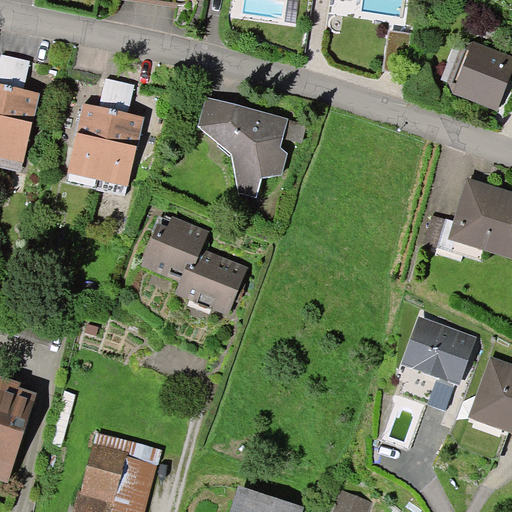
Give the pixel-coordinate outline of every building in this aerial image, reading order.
[(453,92),(493,108),(510,65),(470,50),(463,53),(450,85),(453,92)] [(0,120),(13,61),(0,57),(0,120)] [(21,93),(28,64),(13,61),(0,120),(0,159),(22,164),(37,96),(21,93)] [(66,175),(96,182),(118,85),(104,82),(97,110),(81,107),(66,175)] [(126,117),(132,88),(118,85),(96,182),(94,192),(123,198),(126,188),(142,120),(126,117)] [(277,151),(284,123),(205,102),(198,130),(232,159),(238,194),(254,198),(258,180),(279,177),(284,157),(277,151)] [(511,255),(511,202),(469,189),(458,226),(444,222),(435,250),(449,255),(457,229),(486,238),(483,247),(511,255)] [(153,270),(182,282),(195,255),(202,237),(162,221),(147,258),(147,262),(148,266),(150,268),(153,270)] [(27,253),(40,256),(43,246),(29,243),(27,253)] [(204,305),(225,313),(241,274),(195,255),(182,282),(181,289),(183,294),(186,297),(196,301),(204,305)] [(8,279),(14,273),(6,265),(1,271),(8,279)] [(196,324),(204,305),(196,301),(188,321),(175,316),(164,343),(206,361),(217,333),(196,324)] [(0,313),(0,333),(3,334),(9,316),(0,313)] [(7,332),(49,346),(55,328),(13,314),(7,332)] [(469,343),(419,324),(404,364),(418,369),(421,376),(435,381),(441,378),(455,383),(469,343)] [(504,426),(511,429),(511,375),(493,368),(473,422),(502,432),(504,426)] [(0,471),(8,474),(33,398),(3,388),(2,393),(0,392),(0,471)] [(140,511),(151,467),(94,450),(82,498),(76,497),(72,511),(140,511)] [(234,511),(271,511),(274,503),(241,492),(234,511)] [(332,511),(365,511),(368,505),(340,494),(332,511)]
